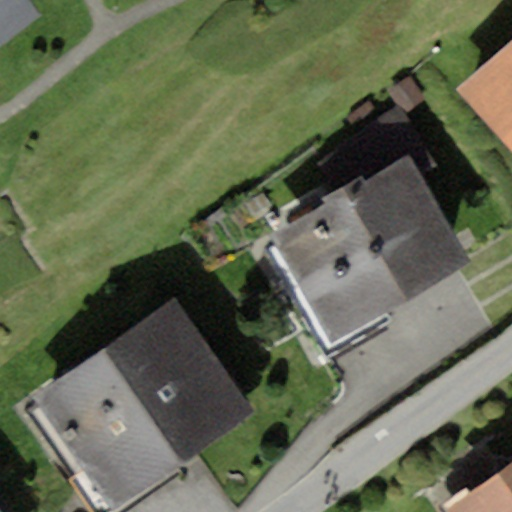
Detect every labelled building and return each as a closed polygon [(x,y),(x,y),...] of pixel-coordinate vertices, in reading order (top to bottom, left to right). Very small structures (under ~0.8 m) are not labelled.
[(0,0),(0,43),(35,21),(36,0),(0,0)] [(511,52),(471,90),(511,135),(511,52)] [(420,158),(285,236),(344,337),(479,258),(420,158)] [(188,300),(47,395),(123,508),(265,413),(188,300)] [(511,511),(511,463),(459,503),(465,511),(511,511)] [(15,511),(0,489),(0,511),(15,511)]
